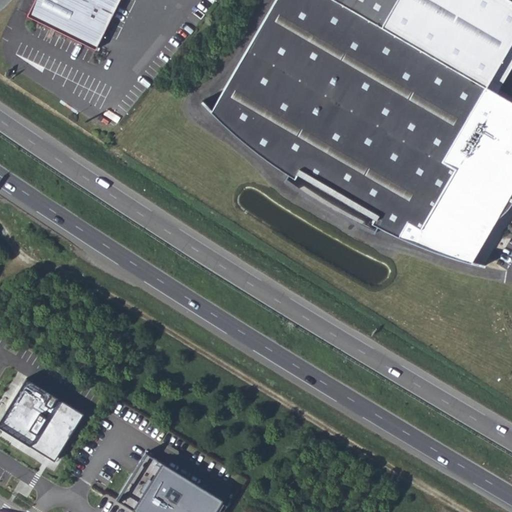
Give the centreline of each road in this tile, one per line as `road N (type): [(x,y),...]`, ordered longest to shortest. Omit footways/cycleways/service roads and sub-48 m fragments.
road 1 (trunk): [(511,440),(250,283),(0,119)]
road 2 (trunk): [(0,175),(511,494)]
